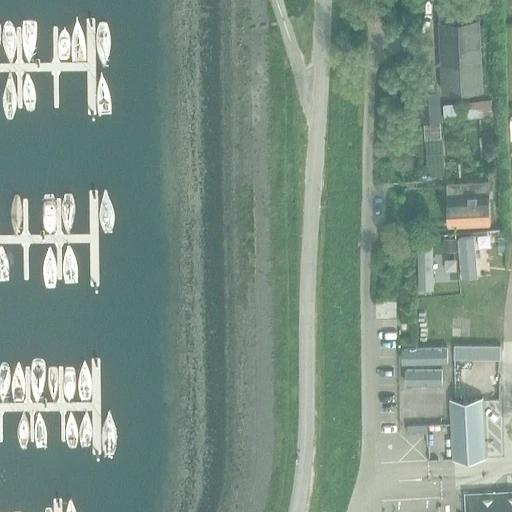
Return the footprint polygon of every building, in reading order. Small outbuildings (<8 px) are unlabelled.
[(438,0),(441,91),(482,90),(479,0),(438,0)] [(419,77),(421,123),(425,123),(426,139),(441,138),(440,121),(441,121),(440,90),(435,90),(434,76),(419,77)] [(491,100),(443,104),(445,120),(493,116),(491,100)] [(448,225),(491,223),(489,181),(446,183),(448,225)] [(457,238),(443,238),(444,251),(457,250),(457,238)] [(391,301),(410,302),(411,291),(392,290),(391,301)] [(500,345),(454,345),(454,358),(500,359),(500,345)] [(453,459),(486,457),(483,396),(450,398),(453,459)] [(427,424),(407,425),(407,433),(427,432),(427,424)] [(511,511),(511,493),(494,494),(494,500),(468,501),(468,511),(511,511)]
